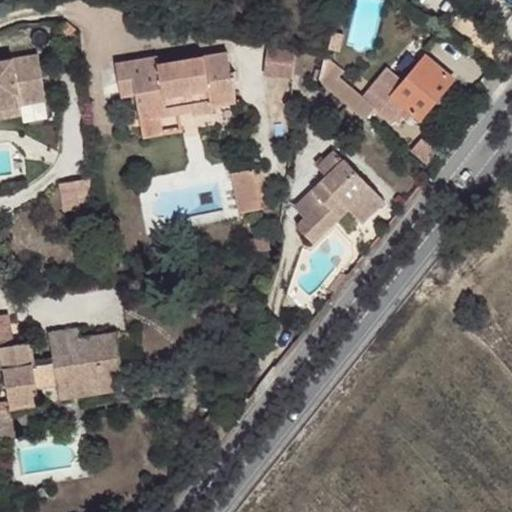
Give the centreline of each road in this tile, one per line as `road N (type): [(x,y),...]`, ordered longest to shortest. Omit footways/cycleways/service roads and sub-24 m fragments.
road 1 (residential): [(465,153),(178,511)]
road 2 (residential): [(216,511),(487,171)]
